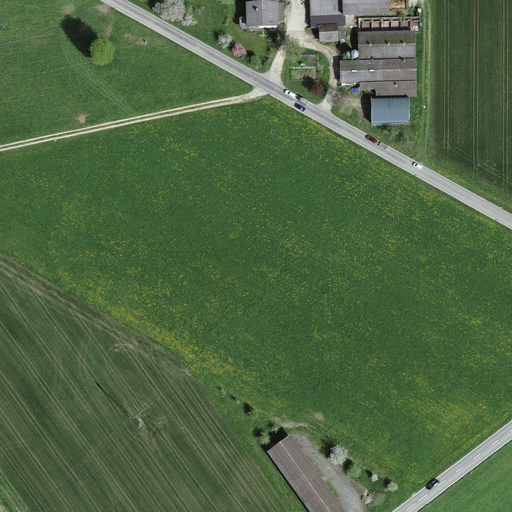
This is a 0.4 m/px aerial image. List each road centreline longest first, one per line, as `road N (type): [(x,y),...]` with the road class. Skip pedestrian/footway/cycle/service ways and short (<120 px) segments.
road 1 (unclassified): [(511,223),(112,0)]
road 2 (track): [(302,36),(286,45),(266,85),(250,96),(0,148)]
road 3 (track): [(296,0),(302,36),(334,57),(333,95),(322,118)]
road 4 (secondary): [(511,430),(403,511)]
